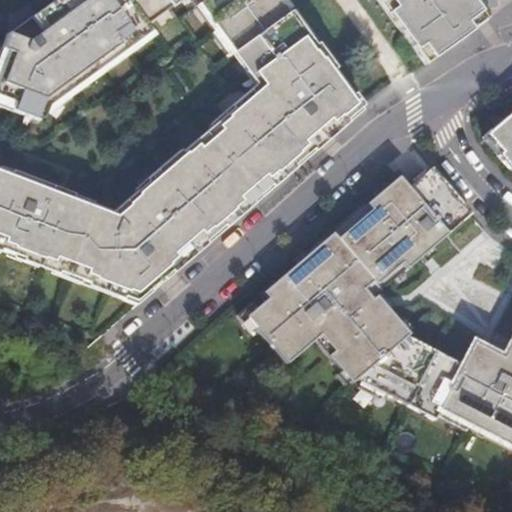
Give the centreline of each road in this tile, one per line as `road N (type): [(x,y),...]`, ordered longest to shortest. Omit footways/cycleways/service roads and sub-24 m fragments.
road 1 (residential): [(150,337),(421,109)]
road 2 (unclassified): [(0,408),(109,369),(150,337)]
road 3 (residential): [(421,109),(511,216)]
